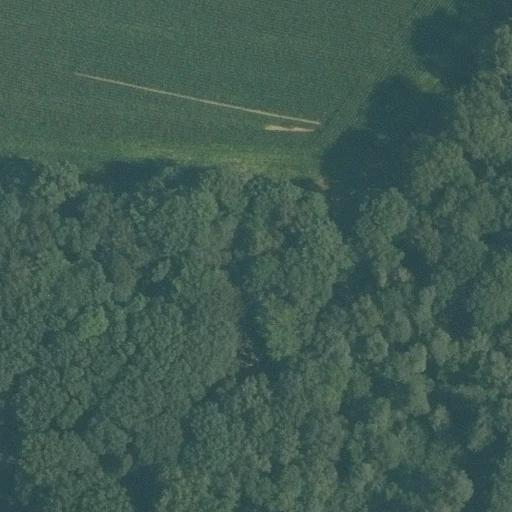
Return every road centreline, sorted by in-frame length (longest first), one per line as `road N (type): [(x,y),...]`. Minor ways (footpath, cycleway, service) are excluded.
road 1 (track): [(511,58),(426,176),(213,511)]
road 2 (track): [(228,488),(0,434)]
road 3 (track): [(511,384),(488,374),(426,176)]
